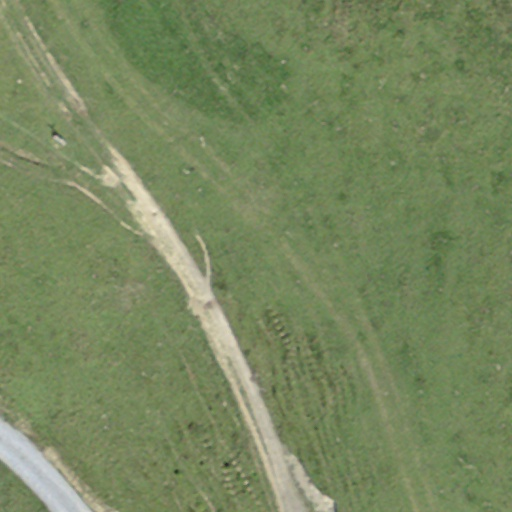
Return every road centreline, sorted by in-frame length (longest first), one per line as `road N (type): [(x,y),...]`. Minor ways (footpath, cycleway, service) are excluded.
road 1 (track): [(163,230),(230,347),(301,511)]
road 2 (track): [(13,0),(42,61),(163,230)]
